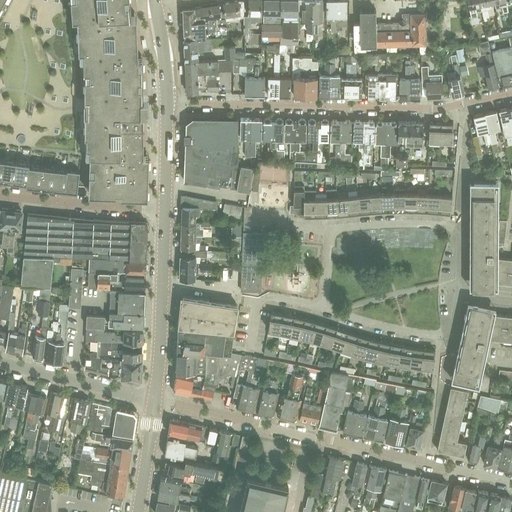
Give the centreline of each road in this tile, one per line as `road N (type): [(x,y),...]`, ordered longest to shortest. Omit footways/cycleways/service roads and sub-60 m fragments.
road 1 (unclassified): [(511,482),(154,399)]
road 2 (residential): [(166,104),(440,108),(511,93)]
road 3 (residential): [(458,293),(460,241),(450,227),(332,229)]
road 4 (residential): [(324,308),(443,335),(453,325),(458,293)]
road 5 (residential): [(164,210),(0,195)]
road 6 (unclassified): [(154,399),(0,362)]
